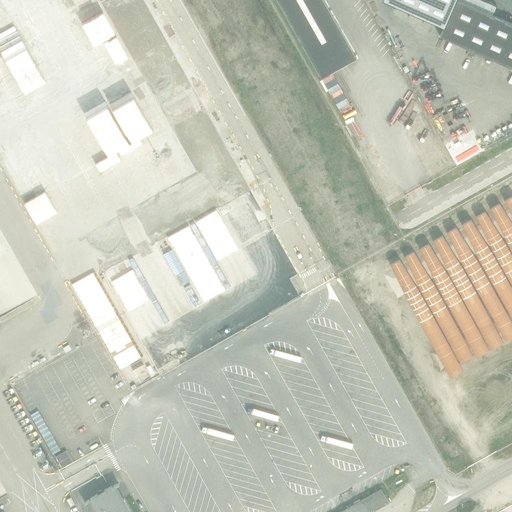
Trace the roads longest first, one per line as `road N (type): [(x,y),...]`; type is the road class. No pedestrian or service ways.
road 1 (unknown): [(227,511),(151,392)]
road 2 (unclassified): [(511,156),(398,219)]
